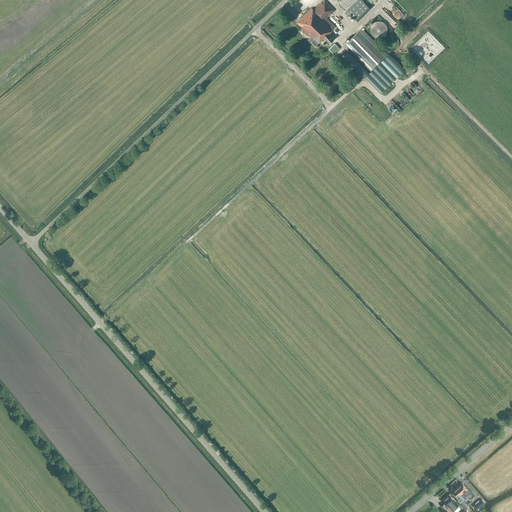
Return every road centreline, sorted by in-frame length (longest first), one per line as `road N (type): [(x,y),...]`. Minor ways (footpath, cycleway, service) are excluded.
road 1 (unclassified): [(31,244),(289,0)]
road 2 (unclassified): [(263,511),(31,244)]
road 3 (unknown): [(256,31),(332,106),(359,82)]
road 4 (tertiary): [(410,511),(511,425)]
